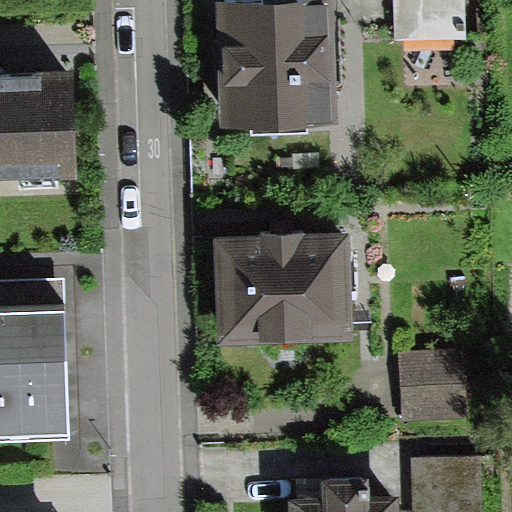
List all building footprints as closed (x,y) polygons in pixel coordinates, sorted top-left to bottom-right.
[(222,0),(224,123),(329,122),(328,0),(222,0)] [(473,0),(394,0),(395,40),(474,38),(473,0)] [(69,60),(0,60),(0,163),(70,163),(69,60)] [(202,221),(204,339),(354,336),(352,218),(202,221)] [(0,285),(0,444),(72,444),(71,285),(0,285)] [(397,352),(397,419),(461,420),(462,353),(397,352)] [(416,472),(416,511),(491,511),(491,472),(416,472)] [(395,511),(395,494),(286,497),(286,511),(395,511)]
